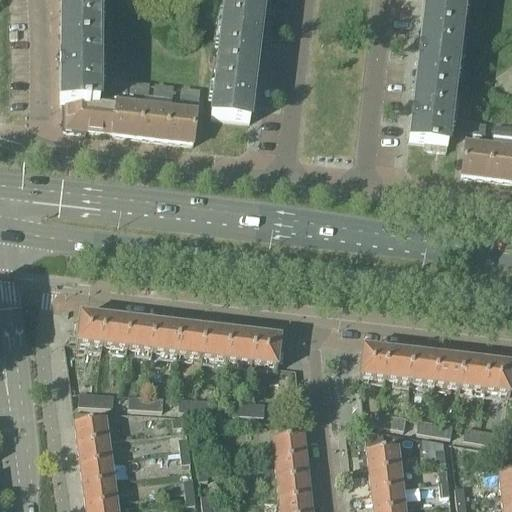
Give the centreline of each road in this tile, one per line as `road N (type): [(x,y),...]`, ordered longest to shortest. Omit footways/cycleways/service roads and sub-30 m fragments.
road 1 (secondary): [(511,253),(0,192)]
road 2 (secondary): [(8,235),(511,296)]
road 3 (residential): [(39,149),(282,184)]
road 4 (residential): [(91,289),(308,315)]
road 5 (residential): [(308,315),(511,339)]
road 6 (residential): [(338,511),(308,315)]
road 7 (residential): [(384,0),(363,195)]
road 8 (residential): [(282,184),(306,0)]
road 9 (residential): [(7,388),(8,235)]
road 10 (residential): [(39,149),(37,0)]
road 11 (residential): [(363,195),(511,210)]
road 12 (residential): [(23,511),(7,388)]
